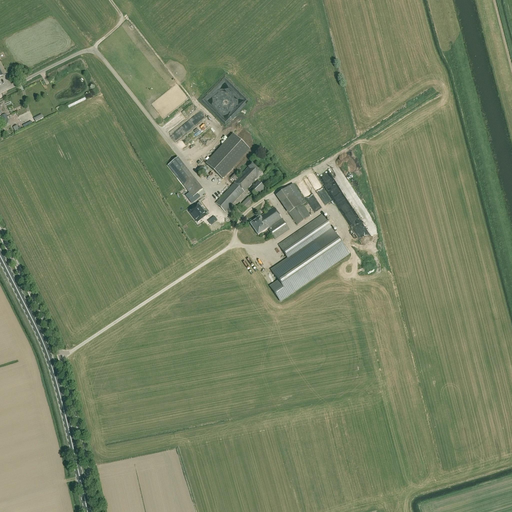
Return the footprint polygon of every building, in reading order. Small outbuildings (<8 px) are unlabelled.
[(222,179),(250,150),(233,134),(206,164),(222,179)] [(257,179),(263,174),(251,163),(237,179),(236,178),(237,177),(234,175),(231,179),(233,181),(234,180),(235,182),(234,183),(234,184),(216,204),(225,212),(244,192),(256,179),(257,179)] [(174,174),(193,198),(203,190),(193,178),(184,166),(174,174)] [(208,173),(205,168),(199,169),(197,174),(200,178),(206,177),(208,173)] [(303,181),(307,191),(310,189),(312,194),(315,192),(309,179),(303,181)] [(256,197),(264,188),(258,181),(249,190),(253,194),(249,198),(241,205),(240,204),(237,207),(242,213),(245,210),(246,210),(251,204),(257,198),(256,197)] [(292,187),(276,198),(287,214),(288,214),(296,226),(308,218),(300,206),(304,204),(292,187)] [(322,194),(328,204),(335,200),(330,190),(322,194)] [(202,207),(199,203),(197,206),(198,207),(191,215),(199,224),(207,217),(210,215),(207,213),(205,215),(200,209),(202,207)] [(289,230),(274,208),(260,217),(250,224),(258,236),(268,229),(275,240),(289,230)] [(349,255),(322,215),(278,245),(288,259),(275,268),(275,269),(272,272),(280,283),(277,284),(277,285),(276,286),(275,287),(275,288),(275,289),(275,290),(275,291),(275,292),(275,293),(276,295),(277,296),(278,297),(279,298),(280,299),(281,299),(282,299),(283,299),(284,299),(286,299),(287,298),(349,255)]
